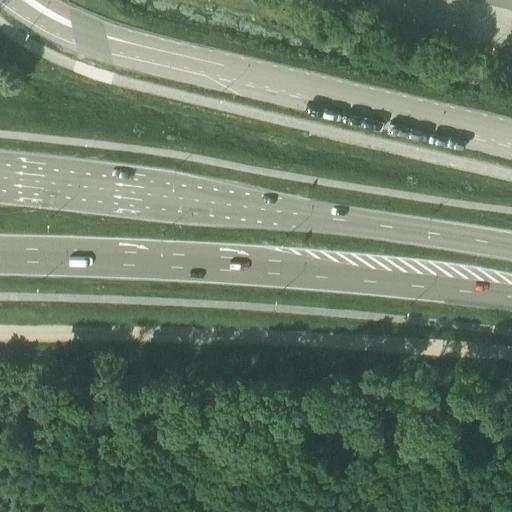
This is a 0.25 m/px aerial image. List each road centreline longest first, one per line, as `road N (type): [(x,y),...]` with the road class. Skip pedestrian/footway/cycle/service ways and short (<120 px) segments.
road 1 (primary): [(511,247),(0,179)]
road 2 (primary): [(0,257),(511,297)]
road 3 (track): [(511,350),(0,337)]
road 4 (tertiary): [(511,133),(138,45)]
road 5 (tertiary): [(11,0),(82,38),(138,45)]
